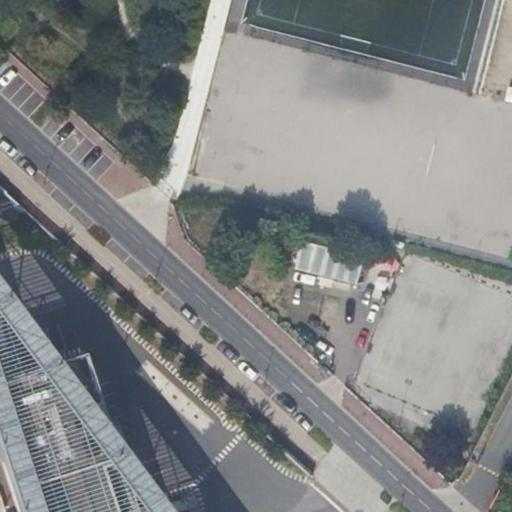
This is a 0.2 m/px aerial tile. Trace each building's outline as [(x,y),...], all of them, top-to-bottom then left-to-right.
[(511,0),(508,0),(498,55),(511,57),(511,0)] [(0,211),(20,204),(0,185),(0,211)] [(298,267),(358,285),(367,256),(306,238),(298,267)] [(392,292),(398,265),(375,261),(369,287),(392,292)] [(0,368),(0,457),(17,511),(154,511),(152,504),(127,511),(123,501),(114,504),(101,464),(114,459),(81,354),(4,380),(0,368)]
